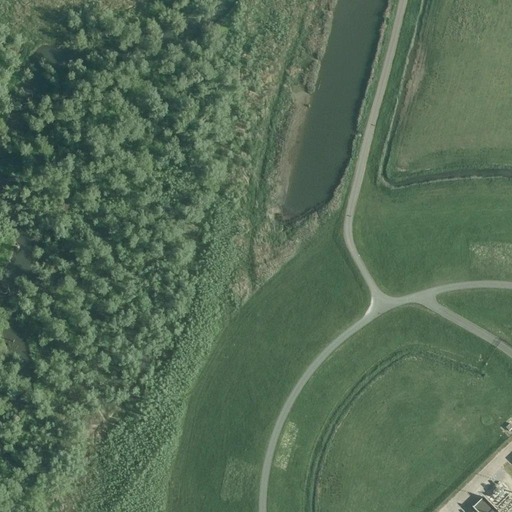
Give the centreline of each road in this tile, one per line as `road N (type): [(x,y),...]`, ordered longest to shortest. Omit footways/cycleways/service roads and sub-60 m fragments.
road 1 (unclassified): [(382,305),(347,224),(402,0)]
road 2 (unclassified): [(382,305),(320,356),(278,413),(264,463),(263,511)]
road 3 (unclassified): [(511,282),(421,285),(382,305)]
